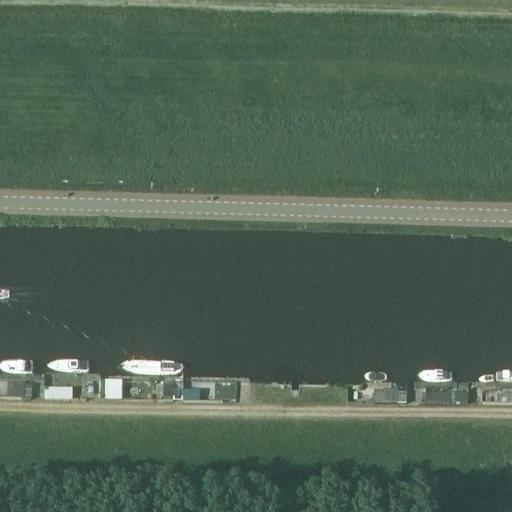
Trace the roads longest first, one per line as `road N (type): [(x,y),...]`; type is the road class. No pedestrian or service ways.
road 1 (tertiary): [(511,220),(0,205)]
road 2 (track): [(0,407),(511,418)]
